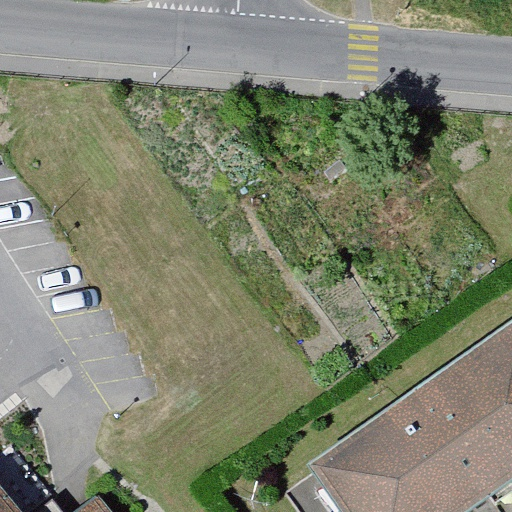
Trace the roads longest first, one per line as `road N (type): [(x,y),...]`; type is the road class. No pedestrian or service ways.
road 1 (tertiary): [(511,67),(237,44)]
road 2 (tertiary): [(237,44),(0,25)]
